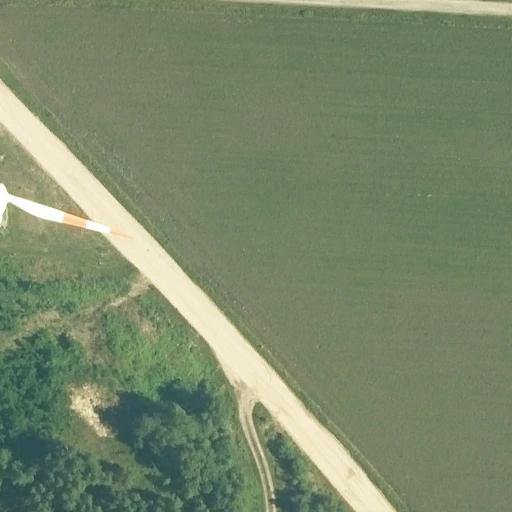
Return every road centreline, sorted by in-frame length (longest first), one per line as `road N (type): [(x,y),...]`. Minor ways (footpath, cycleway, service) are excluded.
road 1 (track): [(0,110),(379,511)]
road 2 (track): [(511,17),(128,0)]
road 3 (track): [(235,359),(264,511)]
